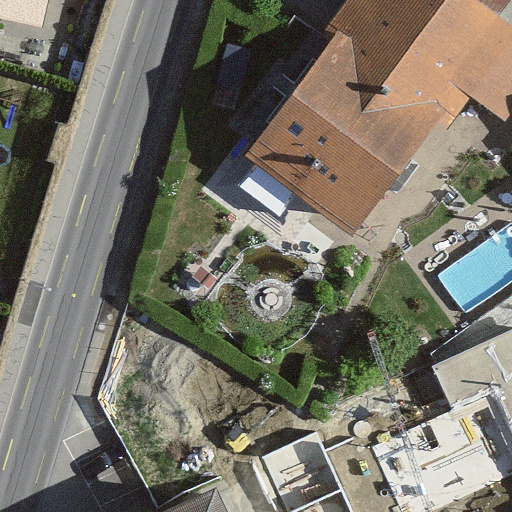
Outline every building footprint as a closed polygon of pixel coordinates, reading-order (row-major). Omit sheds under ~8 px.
[(0,0),(0,11),(33,20),(37,0),(0,0)] [(341,0),(317,33),(436,112),(447,97),(489,127),(511,95),(511,30),(492,16),(503,0),(341,0)] [(351,230),(436,112),(317,33),(235,147),(351,230)] [(511,511),(511,446),(465,347),(277,435),(312,511),(511,511)] [(222,511),(210,484),(144,511),(222,511)]
